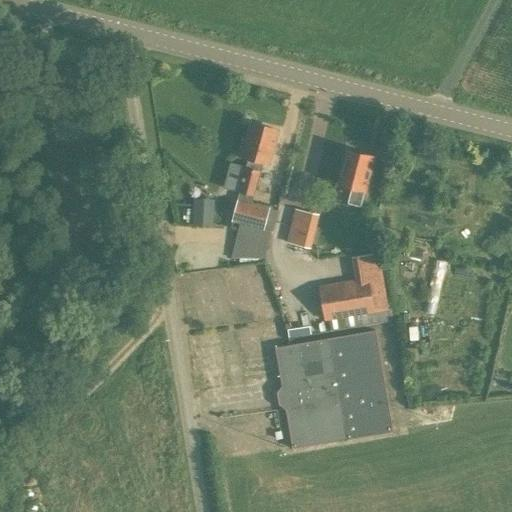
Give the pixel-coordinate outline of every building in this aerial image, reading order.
[(231,163),(224,187),(240,191),(254,195),(263,162),(269,164),(278,130),(252,123),(247,140),(244,139),(239,156),(249,158),(246,167),(231,163)] [(346,151),(338,185),(351,189),(348,203),(360,206),(364,192),(365,192),(374,157),(371,157),(362,155),(362,152),(353,150),(350,152),(346,151)] [(217,224),(220,197),(199,195),(196,222),(217,224)] [(238,201),(232,220),(241,222),(264,228),(269,209),(251,204),(238,201)] [(287,243),(304,247),(311,219),(293,215),(287,243)] [(323,320),(388,309),(382,274),(317,285),(323,320)] [(296,326),(297,340),(329,338),(328,324),(296,326)] [(281,347),(288,391),(283,392),(293,449),(347,439),(343,412),(388,405),(375,331),(281,347)]
